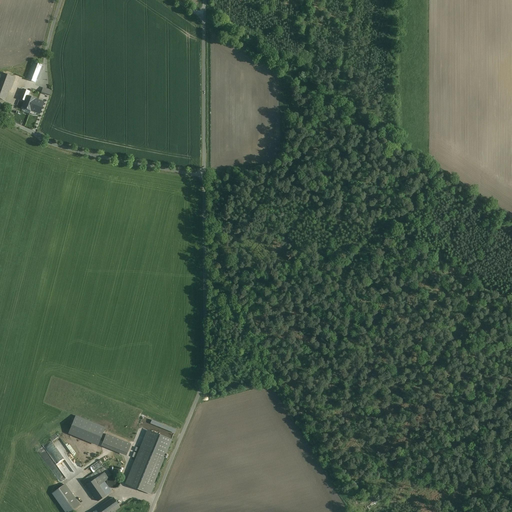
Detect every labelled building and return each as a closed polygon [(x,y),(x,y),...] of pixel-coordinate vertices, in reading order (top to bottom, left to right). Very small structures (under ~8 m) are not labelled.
[(33,62),(27,79),(35,82),(36,80),(37,80),(41,69),(40,69),(41,65),(33,62)] [(0,73),(0,99),(6,101),(15,78),(0,73)] [(21,95),(19,99),(21,99),(26,101),(27,96),(29,92),(27,91),(23,89),(21,95)] [(24,105),(24,106),(23,108),(33,111),(39,114),(44,102),(27,96),(26,101),(25,103),(25,104),(24,105)] [(76,415),(68,434),(98,446),(104,429),(105,427),(76,415)] [(106,434),(101,445),(125,455),(129,444),(106,434)] [(49,443),(45,446),(57,466),(57,468),(61,469),(67,478),(75,473),(68,462),(74,459),(74,458),(60,435),(59,440),(62,440),(64,443),(63,449),(65,449),(61,452),(57,451),(56,449),(57,448),(54,443),(50,445),(49,443)] [(140,448),(125,484),(150,494),(155,484),(153,483),(164,458),(140,448)] [(107,470),(87,485),(98,501),(111,492),(105,482),(107,480),(107,479),(108,478),(108,477),(109,476),(110,476),(111,475),(107,470)] [(112,475),(111,475),(110,476),(109,476),(108,477),(108,478),(107,479),(107,480),(107,482),(107,483),(107,485),(108,486),(109,487),(110,488),(112,488),(113,488),(115,488),(116,488),(118,487),(119,486),(119,485),(120,483),(120,482),(120,480),(120,479),(119,478),(118,476),(117,476),(115,475),(114,475),(112,475)] [(62,486),(52,493),(65,511),(69,511),(79,505),(64,485),(62,486)] [(114,498),(93,511),(109,511),(111,511),(113,511),(120,507),(114,498)]
